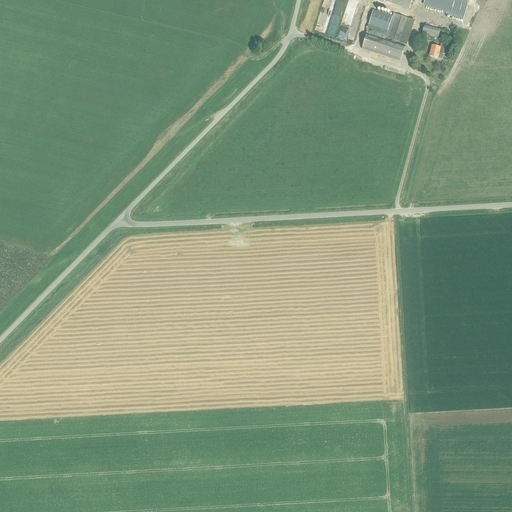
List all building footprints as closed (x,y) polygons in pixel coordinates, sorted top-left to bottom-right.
[(412,0),(381,0),(410,9),(412,0)] [(425,0),(424,5),(437,9),(447,12),(446,14),(458,18),(463,20),(469,0),(425,0)] [(362,50),(401,62),(406,47),(395,44),(396,42),(407,45),(414,21),(408,19),(394,14),(393,17),(374,11),(366,34),(367,34),(362,50)] [(438,38),(440,30),(425,26),(423,34),(438,38)] [(432,46),(430,56),(438,59),(439,53),(447,55),(449,46),(441,44),(440,48),(432,46)]
